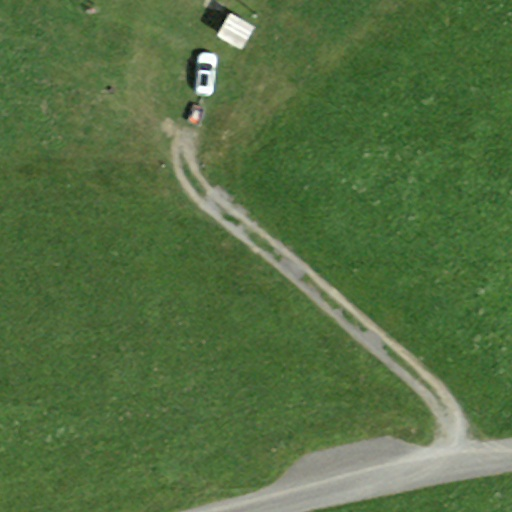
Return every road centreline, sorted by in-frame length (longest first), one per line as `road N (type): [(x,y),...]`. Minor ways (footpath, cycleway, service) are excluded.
road 1 (track): [(486,466),(421,382),(198,183),(193,100)]
road 2 (unclassified): [(250,511),(371,481),(511,462)]
